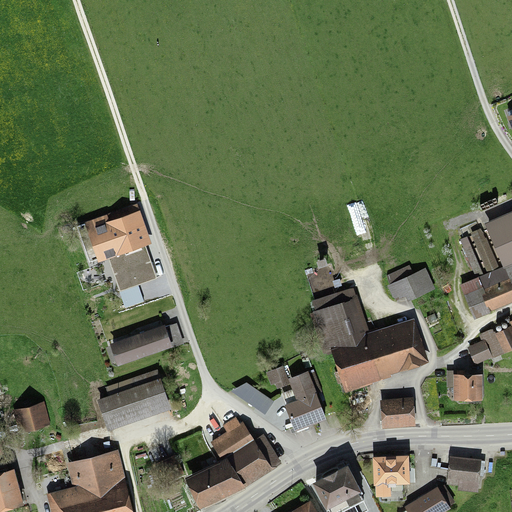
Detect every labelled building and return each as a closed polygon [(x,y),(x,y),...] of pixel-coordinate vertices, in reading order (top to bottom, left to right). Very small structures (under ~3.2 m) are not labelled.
[(151,242),(138,204),(77,225),(90,262),(151,242)] [(511,216),(460,239),(476,276),(460,283),(473,315),(511,297),(511,216)] [(73,264),(85,297),(108,290),(99,263),(91,266),(88,259),(73,264)] [(410,264),(386,275),(390,283),(388,284),(395,300),(406,295),(408,300),(435,288),(425,267),(413,272),(410,264)] [(354,288),(314,301),(344,392),(350,390),(347,381),(401,363),(421,357),(411,326),(371,339),(354,288)] [(482,340),(485,339),(493,356),(492,357),(492,358),(511,349),(511,319),(509,321),(511,325),(496,331),(494,327),(479,333),(482,340)] [(119,361),(170,344),(164,327),(144,334),(133,337),(113,344),(119,361)] [(492,357),(493,356),(485,339),(482,340),(468,346),(475,364),(492,357)] [(275,383),(277,388),(287,384),(284,375),(287,374),(283,365),(266,371),(271,384),(275,383)] [(309,369),(288,377),(292,388),(281,392),(285,402),(295,429),(297,428),(298,431),(309,427),(309,426),(318,422),(317,421),(327,418),(317,393),(322,391),(314,369),(309,371),(309,369)] [(167,402),(156,371),(128,380),(131,390),(101,400),(108,422),(167,402)] [(194,380),(197,374),(190,371),(188,377),(194,380)] [(483,398),(483,372),(453,372),(453,398),(483,398)] [(265,413),(275,401),(246,381),(231,390),(265,413)] [(385,401),(386,423),(412,421),(410,399),(385,401)] [(49,423),(43,402),(15,410),(21,431),(49,423)] [(236,416),(223,424),(227,431),(211,441),(222,458),(185,475),(200,507),(247,485),(282,462),(264,433),(254,438),(243,420),(240,422),(236,416)] [(48,492),(53,511),(134,511),(118,448),(67,461),(73,485),(48,492)] [(0,509),(24,503),(14,466),(4,468),(0,453),(0,452),(0,509)] [(409,453),(372,455),(374,484),(375,484),(376,495),(380,495),(380,500),(405,499),(404,483),(411,482),(409,453)] [(177,454),(161,461),(168,479),(184,472),(177,454)] [(480,475),(484,475),(486,460),(482,460),(482,458),(450,454),(447,483),(458,485),(458,489),(478,492),(480,475)] [(356,511),(356,505),(367,500),(348,462),(313,480),(329,511),(356,511)] [(438,485),(405,505),(408,511),(442,511),(451,507),(450,505),(455,501),(445,484),(439,487),(438,485)] [(318,511),(310,499),(288,511),(318,511)]
